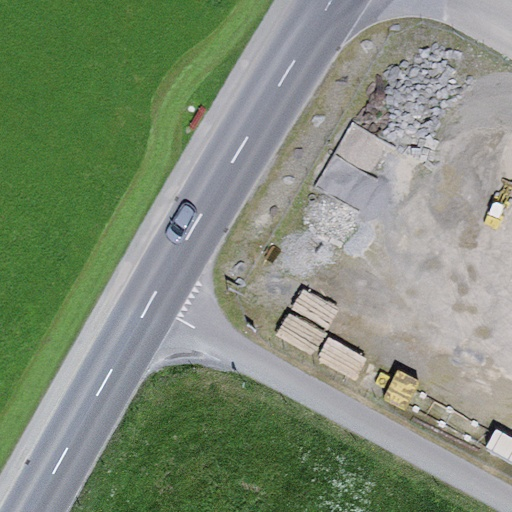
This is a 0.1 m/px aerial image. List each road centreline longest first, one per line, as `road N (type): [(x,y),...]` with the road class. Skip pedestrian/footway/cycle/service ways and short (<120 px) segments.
road 1 (secondary): [(330,0),(36,511)]
road 2 (track): [(149,305),(511,503)]
